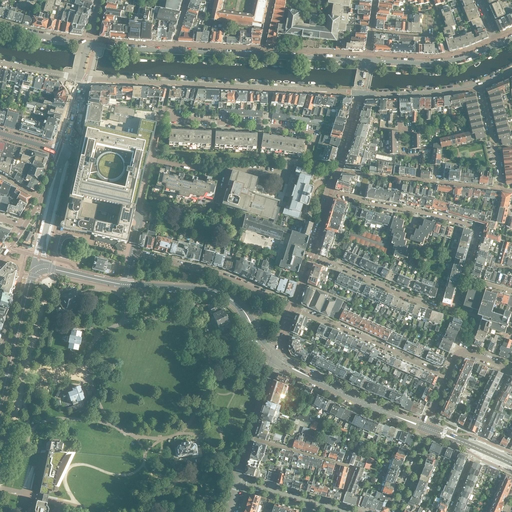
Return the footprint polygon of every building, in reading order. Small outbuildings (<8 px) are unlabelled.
[(2,0),(0,8),(0,17),(6,20),(8,11),(9,8),(6,7),(7,4),(5,3),(6,0),(2,0)] [(45,0),(43,6),(44,6),(42,11),(51,13),(51,14),(58,15),(56,21),(62,22),(71,24),(84,27),(88,16),(77,13),(77,12),(53,6),(54,0),(47,0),(48,1),(45,0)] [(55,0),(53,6),(77,12),(77,13),(88,16),(90,10),(82,8),(65,3),(55,0)] [(65,1),(65,3),(82,8),(90,10),(92,5),(87,4),(83,3),(81,2),(80,2),(74,0),(63,0),(64,0),(65,1)] [(160,0),(159,7),(179,11),(182,0),(160,0)] [(202,0),(202,1),(210,4),(209,8),(213,9),(214,0),(202,0)] [(255,0),(252,15),(222,11),(221,11),(213,9),(210,20),(219,21),(219,22),(252,26),(253,23),(264,25),(269,3),(269,0),(255,0)] [(222,11),(224,0),(214,0),(213,9),(221,11),(222,11)] [(278,34),(278,35),(277,38),(285,39),(286,34),(293,35),(297,36),(303,37),(320,40),(320,39),(337,41),(337,42),(338,42),(338,41),(337,41),(338,34),(339,31),(346,32),(346,26),(346,25),(348,25),(349,20),(348,20),(349,14),(343,14),(344,8),(349,9),(350,5),(351,0),(354,1),(353,0),(329,0),(328,4),(329,4),(329,5),(332,6),(331,16),(325,15),(323,26),(323,28),(316,27),(317,22),(318,15),(311,15),(311,21),(310,21),(310,26),(304,25),(304,23),(305,13),(301,12),(295,11),(290,11),(289,11),(288,19),(287,26),(279,25),(278,30),(278,34)] [(511,6),(509,0),(503,0),(489,6),(501,32),(511,27),(511,6)] [(108,3),(106,8),(130,13),(133,14),(134,6),(128,5),(128,7),(123,6),(122,8),(118,7),(118,5),(108,3)] [(190,4),(189,8),(199,11),(203,12),(206,13),(207,9),(201,7),(190,4)] [(465,7),(463,8),(469,22),(471,21),(479,18),(479,17),(480,16),(475,5),(474,5),(473,4),(465,7)] [(130,33),(129,40),(136,40),(143,41),(153,41),(153,30),(155,26),(153,25),(152,25),(155,8),(139,5),(137,14),(133,14),(130,13),(129,18),(128,25),(127,26),(125,26),(114,25),(113,31),(130,33)] [(8,11),(6,20),(12,22),(15,13),(15,10),(16,9),(10,7),(9,8),(8,11)] [(155,7),(155,8),(152,25),(153,25),(154,23),(155,22),(157,22),(160,21),(168,22),(177,24),(181,12),(179,11),(159,7),(155,7)] [(130,13),(106,8),(105,15),(127,18),(129,18),(130,13)] [(378,8),(377,14),(387,15),(390,16),(402,17),(402,19),(407,20),(407,15),(404,15),(404,13),(390,12),(390,10),(378,8)] [(188,12),(186,16),(196,19),(204,21),(205,17),(198,15),(188,12)] [(15,13),(12,22),(16,23),(21,24),(21,23),(23,15),(15,13)] [(33,16),(30,27),(35,28),(40,14),(37,13),(36,17),(33,16)] [(40,14),(35,28),(41,29),(44,19),(45,15),(40,14)] [(412,14),(412,23),(411,32),(422,33),(422,28),(422,19),(423,14),(412,14)] [(24,16),(22,24),(30,27),(33,16),(27,15),(27,16),(24,16)] [(44,19),(41,29),(46,30),(49,20),(49,19),(50,16),(45,15),(44,19)] [(104,22),(105,22),(126,25),(127,22),(127,18),(105,15),(105,16),(104,22)] [(186,16),(184,22),(193,24),(196,24),(196,25),(198,25),(202,26),(204,21),(196,19),(186,16)] [(480,19),(479,18),(471,21),(473,26),(476,25),(478,30),(484,27),(481,19),(480,19)] [(49,20),(46,30),(51,31),(54,31),(56,21),(54,20),(49,19),(49,20)] [(385,21),(376,20),(376,28),(376,29),(377,29),(384,30),(385,24),(385,22),(385,21)] [(54,31),(61,33),(62,22),(56,21),(54,31)] [(61,33),(69,34),(71,24),(62,22),(61,33)] [(114,25),(104,23),(101,37),(111,38),(111,32),(113,32),(113,31),(114,25)] [(69,34),(82,36),(84,27),(71,24),(69,34)] [(446,28),(443,29),(444,33),(454,30),(452,27),(456,25),(446,28)] [(217,30),(216,43),(223,43),(223,36),(224,36),(225,32),(225,30),(226,26),(224,26),(224,28),(219,28),(219,30),(217,30)] [(354,28),(355,27),(355,29),(357,29),(356,33),(367,34),(368,28),(360,27),(355,26),(351,26),(351,29),(354,29),(354,28)] [(111,32),(111,38),(129,40),(130,33),(113,31),(113,32),(111,32)] [(181,32),(180,37),(179,41),(192,42),(192,41),(193,35),(186,33),(181,32)] [(452,36),(445,38),(446,40),(447,41),(446,41),(449,51),(458,49),(459,49),(463,48),(464,48),(465,47),(469,46),(471,45),(472,45),(476,43),(479,42),(477,37),(474,38),(473,34),(473,35),(472,32),(466,34),(466,35),(453,39),(452,36)] [(486,32),(479,34),(480,36),(477,37),(479,42),(488,38),(487,34),(486,32)] [(227,37),(227,44),(237,44),(238,38),(236,38),(236,37),(232,37),(232,35),(228,35),(228,36),(228,37),(227,37)] [(400,36),(399,42),(397,42),(397,44),(414,45),(414,44),(414,41),(414,37),(400,36)] [(414,45),(414,48),(415,48),(415,52),(415,53),(424,54),(424,45),(425,45),(425,38),(414,37),(414,41),(414,44),(414,45)] [(425,37),(425,38),(425,45),(430,45),(432,45),(432,42),(435,42),(435,41),(435,37),(425,37)] [(348,44),(347,44),(347,50),(350,50),(363,50),(364,51),(365,50),(364,49),(366,44),(351,42),(351,44),(348,44)] [(392,44),(391,47),(391,52),(394,52),(394,53),(396,53),(396,52),(414,53),(414,52),(414,48),(414,45),(397,44),(392,44)] [(424,45),(424,54),(431,54),(435,54),(436,54),(435,49),(435,45),(432,45),(430,45),(425,45),(424,45)] [(0,77),(0,82),(3,83),(1,89),(4,90),(6,83),(6,81),(9,71),(2,70),(1,74),(0,77)] [(9,71),(6,81),(8,82),(7,85),(10,85),(11,82),(15,83),(18,73),(14,72),(13,72),(9,71)] [(15,83),(15,84),(14,87),(18,88),(18,87),(19,87),(20,87),(20,88),(21,89),(22,86),(23,82),(26,83),(28,76),(21,74),(18,73),(15,83)] [(23,82),(22,86),(29,88),(33,89),(36,77),(28,76),(26,83),(23,82)] [(33,89),(34,89),(33,92),(39,94),(40,91),(43,79),(39,78),(36,77),(33,89)] [(43,79),(40,91),(46,92),(46,93),(49,80),(43,79)] [(49,80),(46,93),(49,94),(49,95),(48,96),(47,98),(49,98),(51,95),(52,94),(53,90),(55,83),(55,82),(54,81),(49,80)] [(55,83),(53,90),(55,90),(55,92),(63,88),(60,83),(57,82),(55,82),(55,83)] [(502,82),(496,84),(497,86),(500,94),(501,95),(507,92),(502,82)] [(488,92),(489,96),(491,102),(502,100),(501,95),(500,94),(497,86),(488,89),(489,92),(488,92)] [(90,88),(89,92),(99,93),(99,96),(104,96),(104,93),(107,93),(107,87),(92,87),(90,88)] [(107,93),(107,96),(110,96),(114,96),(114,99),(116,99),(116,87),(107,87),(107,93)] [(133,88),(122,87),(122,92),(122,95),(125,95),(125,100),(131,100),(131,99),(132,98),(133,88)] [(54,97),(55,97),(59,98),(62,96),(67,97),(66,94),(63,88),(55,92),(52,93),(54,97)] [(133,88),(132,98),(131,99),(136,100),(135,109),(139,109),(140,99),(141,88),(133,88)] [(140,99),(139,109),(141,109),(142,106),(142,103),(146,103),(148,88),(147,88),(141,88),(140,99)] [(146,103),(146,104),(152,104),(154,89),(148,88),(146,103)] [(160,89),(154,89),(152,104),(155,104),(156,100),(158,100),(159,98),(160,89)] [(169,90),(167,102),(170,102),(170,101),(174,101),(177,89),(171,89),(171,90),(169,90)] [(177,89),(174,101),(178,101),(178,103),(180,103),(181,101),(181,99),(183,90),(181,90),(181,89),(177,89)] [(181,99),(181,101),(180,106),(182,107),(183,101),(188,102),(188,101),(188,100),(191,90),(183,89),(183,90),(181,99)] [(191,90),(188,100),(191,101),(190,105),(193,106),(194,101),(195,100),(197,90),(191,90)] [(194,101),(193,106),(193,107),(197,108),(197,103),(205,104),(205,91),(197,90),(195,100),(194,101)] [(218,102),(218,103),(218,105),(218,108),(220,108),(221,103),(227,103),(227,91),(219,91),(218,102)] [(227,91),(227,103),(232,104),(232,109),(234,109),(234,105),(235,92),(227,91)] [(273,94),(271,102),(270,106),(272,107),(273,104),(277,104),(277,103),(279,94),(273,94)] [(279,94),(277,103),(275,113),(279,114),(280,105),(284,106),(284,104),(286,94),(279,94)] [(286,94),(284,104),(290,105),(291,105),(293,95),(286,94)] [(465,94),(458,95),(460,106),(466,105),(466,103),(467,103),(465,96),(465,94)] [(474,94),(465,96),(467,103),(466,103),(466,105),(467,109),(478,107),(476,96),(475,97),(474,94)] [(293,95),(291,105),(290,106),(295,107),(294,112),(295,112),(296,106),(299,95),(293,95)] [(299,95),(296,106),(295,112),(296,112),(297,108),(302,109),(303,107),(306,96),(305,96),(305,95),(299,95)] [(305,102),(304,109),(306,109),(305,111),(303,110),(302,114),(310,116),(311,111),(312,107),(313,105),(315,97),(315,96),(307,95),(307,96),(305,102)] [(458,95),(451,96),(451,100),(452,100),(452,108),(460,106),(458,95)] [(43,104),(59,109),(63,110),(66,104),(54,101),(53,100),(40,96),(38,103),(43,104)] [(89,96),(88,102),(108,105),(108,104),(108,102),(109,102),(109,99),(99,98),(89,96)] [(312,107),(315,108),(313,115),(314,115),(316,116),(318,108),(319,107),(319,106),(321,96),(315,96),(315,97),(313,105),(312,107)] [(321,121),(323,116),(325,109),(328,97),(321,96),(319,106),(319,107),(321,108),(319,115),(319,117),(316,116),(315,119),(321,121)] [(451,96),(443,97),(444,107),(448,107),(448,109),(449,109),(452,109),(452,108),(452,100),(451,100),(451,96)] [(328,97),(325,109),(327,110),(326,116),(329,117),(331,107),(332,107),(332,106),(334,98),(334,97),(328,97)] [(334,98),(332,106),(334,106),(336,101),(340,101),(340,102),(340,101),(342,102),(343,97),(334,97),(334,98)] [(340,104),(341,104),(350,106),(352,99),(352,98),(343,97),(342,102),(340,101),(340,102),(340,104)] [(409,100),(400,100),(400,109),(400,110),(400,113),(405,112),(406,121),(408,121),(408,113),(410,113),(410,112),(413,112),(413,110),(414,99),(411,99),(411,100),(410,100),(410,99),(409,99),(409,100)] [(414,99),(413,110),(413,112),(412,123),(416,123),(417,110),(420,110),(420,109),(420,99),(416,99),(415,100),(414,99)] [(37,103),(27,100),(24,112),(34,114),(37,103)] [(380,100),(379,107),(379,111),(379,113),(380,113),(380,114),(382,114),(382,115),(387,115),(387,110),(388,102),(388,100),(380,100)] [(388,102),(387,110),(389,110),(388,122),(392,122),(393,113),(397,113),(397,110),(397,100),(388,100),(388,102)] [(502,100),(491,102),(494,115),(505,112),(502,100)] [(91,126),(92,126),(99,128),(103,105),(88,102),(88,103),(84,125),(85,125),(91,126)] [(48,112),(62,116),(63,110),(59,109),(43,104),(38,103),(37,103),(36,106),(49,109),(48,112)] [(335,110),(339,111),(348,113),(350,106),(341,104),(339,104),(338,108),(336,108),(335,110)] [(8,111),(4,125),(4,126),(15,129),(18,130),(20,123),(22,115),(23,111),(9,107),(4,106),(3,109),(3,110),(8,111)] [(60,121),(62,116),(48,112),(49,109),(36,106),(34,114),(46,117),(60,121)] [(110,114),(109,120),(125,123),(126,118),(131,119),(131,117),(133,117),(135,110),(127,108),(115,107),(113,114),(110,114)] [(478,107),(467,109),(470,122),(481,119),(478,107)] [(363,111),(361,117),(370,118),(374,118),(375,110),(374,110),(373,110),(372,110),(371,110),(369,110),(368,109),(367,112),(363,111)] [(337,110),(335,117),(346,120),(348,113),(339,111),(337,110)] [(505,112),(494,115),(496,127),(507,125),(505,112)] [(319,120),(272,113),(272,119),(318,126),(319,120)] [(332,116),(331,117),(331,120),(334,121),(333,124),(344,126),(346,120),(335,117),(332,116)] [(55,134),(57,128),(39,122),(23,117),(21,124),(34,128),(41,130),(44,131),(55,134)] [(58,128),(60,121),(46,117),(44,121),(42,121),(41,123),(58,128)] [(361,117),(359,124),(373,126),(373,121),(374,118),(371,118),(370,118),(361,117)] [(91,126),(85,125),(84,125),(83,131),(82,131),(81,129),(82,129),(80,127),(80,126),(78,125),(76,125),(75,128),(80,135),(82,135),(75,170),(77,170),(76,173),(76,177),(74,176),(73,177),(74,177),(69,199),(68,199),(67,204),(68,204),(67,209),(66,209),(66,210),(67,210),(65,215),(64,220),(64,222),(62,222),(61,222),(61,223),(60,224),(60,226),(61,227),(62,228),(63,228),(65,228),(65,229),(65,228),(70,230),(75,231),(76,231),(81,232),(86,233),(91,235),(95,236),(95,235),(95,236),(95,237),(96,238),(94,239),(96,241),(98,240),(100,242),(102,240),(104,243),(106,241),(108,244),(110,242),(112,245),(114,243),(115,246),(118,244),(119,246),(122,245),(122,242),(126,243),(134,208),(133,208),(133,206),(135,206),(136,202),(146,159),(147,159),(152,138),(153,138),(153,137),(156,123),(140,119),(137,136),(122,133),(123,128),(115,126),(113,126),(112,131),(99,128),(92,126),(91,126)] [(481,119),(470,122),(473,134),(475,134),(476,140),(485,137),(481,119)] [(19,131),(33,135),(38,137),(39,137),(41,130),(34,128),(21,124),(19,129),(19,131)] [(328,129),(331,130),(342,133),(342,131),(343,131),(343,129),(343,128),(344,126),(333,124),(332,124),(331,127),(329,126),(328,129)] [(359,124),(357,129),(368,133),(368,132),(373,133),(375,126),(373,126),(359,124)] [(507,125),(496,127),(499,140),(501,139),(510,137),(507,125)] [(169,141),(169,145),(173,145),(173,147),(178,147),(178,145),(182,145),(183,129),(178,129),(178,126),(175,126),(175,129),(169,128),(169,132),(168,133),(169,134),(169,139),(168,140),(169,141)] [(183,129),(182,145),(187,146),(187,147),(189,147),(192,148),(192,146),(196,146),(197,130),(192,130),(192,127),(189,127),(189,129),(183,129)] [(197,130),(196,146),(201,146),(200,148),(206,148),(206,147),(210,147),(211,131),(206,130),(206,128),(203,128),(203,130),(197,130)] [(215,131),(214,147),(219,147),(219,149),(224,149),(224,147),(228,148),(229,132),(224,131),(224,129),(221,129),(221,131),(215,131)] [(229,132),(228,148),(233,148),(233,150),(238,150),(238,148),(242,148),(243,132),(238,132),(238,130),(235,129),(235,132),(229,132)] [(330,134),(329,137),(340,139),(342,133),(331,130),(328,129),(327,132),(330,134)] [(357,129),(355,137),(366,138),(371,138),(373,133),(368,132),(368,133),(357,129)] [(44,131),(41,130),(39,137),(42,138),(45,139),(48,140),(51,140),(51,141),(52,141),(54,140),(55,135),(55,134),(44,131)] [(243,132),(242,148),(246,149),(246,150),(249,151),(252,151),(252,149),(256,149),(257,133),(251,133),(251,130),(248,130),(248,133),(243,132)] [(263,134),(260,150),(265,150),(264,152),(270,153),(270,151),(274,152),(277,136),(271,135),(272,133),(269,132),(268,135),(263,134)] [(277,136),(274,152),(278,153),(278,154),(283,155),(283,153),(288,154),(290,138),(285,137),(285,135),(282,134),(282,137),(277,136)] [(321,135),(318,144),(321,145),(322,145),(323,145),(323,143),(337,147),(340,139),(329,137),(326,136),(324,136),(321,135)] [(290,138),(288,154),(292,155),(292,156),(294,157),(297,157),(297,156),(302,156),(302,152),(303,152),(302,151),(303,145),(304,145),(303,144),(304,140),(298,139),(299,137),(296,137),(295,139),(290,138)] [(434,144),(433,149),(442,150),(442,148),(442,147),(442,148),(440,139),(434,140),(434,144)] [(353,141),(350,149),(360,151),(362,151),(364,145),(367,146),(368,143),(365,142),(365,143),(353,141)] [(5,143),(2,156),(14,160),(17,161),(21,148),(5,143)] [(323,145),(322,145),(322,147),(325,148),(324,152),(335,155),(337,149),(325,146),(323,145)] [(37,153),(21,148),(17,161),(43,168),(43,169),(44,169),(45,166),(44,166),(46,163),(47,160),(48,157),(48,156),(44,155),(40,154),(37,153)] [(350,149),(348,155),(358,157),(359,157),(362,158),(363,158),(367,159),(368,159),(370,159),(371,154),(368,153),(369,153),(368,153),(362,151),(360,151),(350,149)] [(369,151),(368,153),(369,153),(368,153),(371,154),(370,159),(375,160),(382,162),(386,163),(390,163),(393,164),(395,164),(395,163),(396,156),(380,153),(375,152),(369,151)] [(318,160),(321,160),(332,163),(335,155),(324,152),(323,153),(321,152),(320,155),(318,160)] [(348,155),(345,164),(354,165),(359,165),(359,164),(359,162),(358,162),(358,161),(362,162),(363,158),(362,158),(359,157),(358,157),(348,155)] [(0,162),(0,163),(0,172),(9,177),(11,169),(13,160),(7,158),(2,156),(0,162)] [(22,173),(25,175),(32,178),(39,182),(40,177),(41,176),(43,171),(43,170),(43,169),(43,168),(17,161),(14,160),(11,169),(18,172),(22,174),(22,173)] [(444,164),(442,180),(460,182),(461,173),(461,171),(462,166),(444,164)] [(296,175),(299,176),(296,187),(294,186),(291,197),(292,197),(289,207),(286,206),(285,206),(284,208),(282,214),(284,214),(289,216),(299,219),(301,213),(299,212),(302,204),(307,205),(312,187),(307,186),(310,178),(311,178),(313,172),(296,167),(295,173),(296,174),(296,175)] [(154,170),(153,174),(158,175),(156,185),(165,187),(165,191),(170,192),(173,176),(169,175),(170,168),(166,168),(166,170),(155,168),(155,171),(154,170)] [(18,172),(11,169),(9,177),(13,180),(18,172)] [(257,178),(232,170),(227,185),(229,186),(228,190),(226,189),(221,204),(247,212),(274,220),(272,225),(274,226),(280,207),(284,208),(285,206),(279,204),(280,200),(255,193),(254,193),(252,193),(257,178)] [(25,175),(25,176),(22,174),(18,172),(14,179),(13,180),(21,184),(26,186),(26,187),(35,191),(37,187),(37,186),(39,182),(32,178),(25,175)] [(178,177),(173,176),(170,192),(178,194),(178,198),(183,199),(187,182),(182,181),(183,175),(178,174),(178,177)] [(341,177),(340,181),(351,185),(353,186),(355,182),(355,180),(357,181),(359,176),(342,174),(341,177)] [(362,182),(361,188),(363,189),(366,190),(367,185),(368,185),(369,177),(368,177),(367,177),(363,176),(362,182)] [(191,183),(187,182),(183,199),(187,200),(189,196),(198,198),(201,182),(197,181),(197,178),(192,177),(191,182),(191,183)] [(206,183),(201,182),(198,198),(202,199),(204,196),(213,198),(216,182),(211,181),(211,178),(207,177),(207,180),(206,181),(206,183)] [(366,190),(365,197),(365,198),(374,199),(376,189),(376,186),(372,186),(370,185),(370,181),(372,182),(372,178),(369,177),(368,185),(367,185),(366,190)] [(0,196),(6,197),(9,197),(10,195),(8,194),(11,185),(3,181),(0,188),(0,196)] [(351,185),(340,181),(337,189),(349,192),(352,193),(355,186),(353,186),(351,185)] [(376,189),(374,199),(381,200),(383,190),(379,189),(380,187),(379,185),(380,182),(378,181),(377,186),(376,186),(376,189)] [(409,193),(407,205),(413,206),(415,196),(415,194),(413,193),(413,188),(414,182),(411,182),(410,188),(409,193)] [(395,192),(393,203),(400,204),(401,191),(398,191),(399,185),(396,184),(395,190),(395,192)] [(401,191),(400,204),(407,205),(409,193),(406,192),(407,187),(408,185),(403,184),(402,186),(401,191)] [(415,196),(413,206),(419,207),(421,197),(422,195),(419,195),(420,189),(419,189),(420,185),(417,184),(416,189),(415,194),(415,196)] [(11,185),(8,194),(10,195),(9,197),(10,197),(11,197),(19,201),(26,205),(31,197),(17,189),(11,185)] [(435,192),(439,192),(439,191),(452,194),(453,188),(453,187),(439,185),(437,185),(435,192)] [(389,189),(386,201),(393,203),(395,192),(395,190),(392,189),(389,189)] [(421,197),(419,207),(426,208),(428,198),(428,196),(425,196),(426,190),(423,190),(422,195),(421,197)] [(474,190),(473,198),(479,199),(480,197),(481,190),(475,190),(474,190)] [(428,198),(426,208),(432,210),(432,209),(434,200),(434,197),(432,196),(432,191),(429,191),(428,196),(428,198)] [(0,210),(6,213),(8,206),(8,205),(11,197),(10,197),(9,197),(6,197),(0,196),(0,210)] [(8,206),(6,213),(19,217),(26,205),(19,201),(11,197),(8,205),(8,206)] [(334,202),(333,205),(346,209),(348,210),(350,203),(335,199),(334,200),(333,201),(334,202)] [(450,204),(448,213),(448,214),(457,216),(458,212),(456,212),(457,210),(455,210),(456,206),(450,204)] [(333,205),(331,211),(346,216),(348,210),(346,209),(333,205)] [(463,218),(465,209),(456,206),(455,210),(457,210),(456,212),(458,212),(457,216),(463,218)] [(357,208),(357,209),(354,217),(360,218),(363,210),(362,209),(361,208),(360,209),(360,208),(359,208),(357,208)] [(469,209),(469,210),(465,209),(463,218),(468,220),(470,216),(471,216),(472,214),(473,215),(474,210),(469,209)] [(363,210),(360,218),(366,220),(369,211),(368,211),(368,210),(366,210),(363,210)] [(470,216),(468,220),(477,222),(481,211),(477,210),(477,211),(474,210),(473,215),(472,214),(471,216),(470,216)] [(330,215),(330,217),(344,222),(346,216),(331,211),(330,212),(330,214),(330,215)] [(369,211),(366,220),(364,223),(367,224),(367,222),(371,223),(371,221),(374,213),(374,212),(373,212),(372,211),(371,212),(369,211)] [(481,211),(477,222),(483,224),(485,217),(488,218),(488,216),(491,217),(492,212),(488,211),(487,212),(487,213),(481,211)] [(374,213),(371,221),(377,223),(380,214),(379,214),(379,213),(377,213),(376,213),(374,213)] [(250,216),(245,214),(244,220),(242,229),(245,230),(245,229),(247,230),(254,232),(271,237),(271,238),(279,240),(281,235),(285,236),(286,233),(287,230),(287,229),(285,228),(284,230),(280,229),(280,228),(274,226),(272,225),(271,225),(272,223),(263,220),(262,222),(258,221),(259,219),(256,218),(255,220),(251,219),(252,217),(249,216),(250,216)] [(383,215),(382,215),(380,214),(377,223),(376,225),(382,227),(382,224),(385,216),(384,215),(383,215)] [(387,216),(385,216),(382,224),(382,227),(381,229),(384,230),(385,226),(388,226),(391,217),(390,217),(388,216),(388,217),(387,216)] [(330,217),(328,223),(340,227),(343,228),(350,230),(351,228),(343,225),(344,222),(330,217)] [(485,217),(483,224),(486,225),(485,227),(495,230),(498,223),(490,221),(490,219),(488,219),(488,218),(485,217)] [(390,230),(393,230),(403,233),(405,229),(402,228),(404,221),(394,218),(390,230)] [(420,226),(419,230),(429,233),(432,234),(435,223),(424,220),(422,227),(420,226)] [(302,221),(300,227),(310,230),(312,224),(302,221)] [(326,230),(337,233),(338,234),(341,234),(343,228),(340,227),(328,223),(327,224),(327,225),(326,226),(326,227),(326,230)] [(433,231),(433,232),(435,233),(435,234),(439,236),(439,234),(442,225),(441,225),(441,224),(439,223),(439,224),(436,223),(433,231)] [(442,225),(439,234),(439,236),(444,237),(445,236),(448,226),(447,226),(446,225),(445,225),(444,225),(442,225)] [(448,226),(445,236),(444,237),(450,239),(451,237),(452,233),(453,229),(453,228),(452,228),(452,227),(451,227),(450,227),(448,226)] [(300,227),(298,233),(308,237),(310,230),(300,227)] [(485,227),(482,237),(493,240),(499,242),(500,243),(502,235),(492,232),(492,231),(495,232),(495,230),(485,227)] [(429,233),(419,230),(416,229),(414,236),(411,235),(410,240),(423,244),(425,237),(428,238),(429,233)] [(461,234),(462,235),(471,238),(473,232),(473,231),(472,231),(462,229),(462,231),(457,230),(456,233),(461,234)] [(308,237),(287,230),(286,233),(290,234),(282,261),(280,260),(278,267),(297,273),(308,237)] [(324,233),(324,236),(335,239),(337,233),(326,230),(325,230),(325,231),(324,232),(324,233)] [(393,230),(392,234),(394,235),(392,242),(395,243),(405,246),(405,245),(407,241),(404,241),(406,234),(403,233),(393,230)] [(146,237),(144,248),(148,249),(148,248),(152,249),(154,238),(156,233),(147,231),(147,234),(146,237)] [(140,235),(138,246),(140,246),(144,248),(146,237),(146,236),(147,234),(142,233),(142,235),(140,235)] [(178,241),(175,255),(181,257),(182,258),(184,258),(185,258),(187,249),(188,246),(189,244),(180,241),(180,239),(182,240),(183,234),(180,233),(179,240),(178,241)] [(459,240),(460,241),(470,244),(471,238),(462,235),(461,234),(456,233),(455,236),(460,237),(459,240)] [(350,240),(364,245),(366,240),(351,235),(350,240)] [(156,237),(155,242),(156,242),(156,243),(155,249),(157,249),(157,250),(158,250),(160,250),(160,251),(163,252),(167,253),(168,253),(171,241),(172,238),(167,236),(166,238),(166,240),(163,239),(156,237)] [(323,239),(322,242),(333,245),(335,239),(324,236),(323,237),(322,239),(323,239)] [(482,237),(480,243),(489,246),(490,244),(492,245),(493,240),(482,237)] [(63,238),(62,250),(68,251),(70,239),(63,238)] [(171,241),(168,253),(169,254),(171,255),(173,254),(174,255),(175,255),(178,241),(179,240),(177,240),(177,242),(171,241)] [(452,245),(459,247),(468,250),(470,244),(460,241),(459,240),(458,243),(453,241),(452,245)] [(187,249),(185,258),(190,259),(193,260),(198,261),(198,259),(199,259),(201,250),(202,245),(189,242),(188,246),(187,249)] [(321,245),(320,248),(331,251),(333,245),(322,242),(321,243),(320,245),(321,245)] [(369,246),(383,250),(384,247),(370,242),(369,246)] [(211,265),(214,254),(214,253),(215,250),(209,249),(208,252),(206,251),(207,249),(208,243),(206,243),(205,243),(204,248),(204,251),(202,259),(201,262),(206,263),(207,265),(210,265),(211,265)] [(222,268),(225,257),(225,256),(226,250),(228,244),(225,243),(223,250),(224,250),(223,256),(219,255),(220,253),(215,251),(214,254),(211,265),(212,265),(213,266),(215,267),(217,266),(222,268)] [(405,246),(395,243),(394,247),(396,248),(394,254),(407,258),(409,254),(406,253),(408,246),(405,245),(405,246)] [(480,243),(478,250),(488,253),(489,253),(490,250),(493,252),(497,253),(498,249),(496,249),(490,246),(489,246),(480,243)] [(404,260),(403,262),(403,263),(409,266),(409,265),(421,271),(425,259),(429,246),(427,245),(425,250),(420,248),(417,258),(411,256),(409,262),(404,260)] [(455,252),(457,253),(466,256),(468,250),(459,247),(452,245),(451,248),(456,250),(455,252)] [(348,262),(351,263),(352,264),(353,264),(357,256),(355,255),(357,249),(355,247),(352,253),(348,262)] [(331,251),(320,248),(320,249),(318,249),(318,251),(319,252),(318,254),(318,255),(318,254),(325,257),(326,257),(329,258),(331,251)] [(478,250),(476,256),(486,259),(490,261),(494,262),(495,259),(489,257),(490,253),(488,253),(478,250)] [(352,253),(346,251),(343,259),(345,260),(345,261),(347,262),(347,261),(348,262),(352,253)] [(457,253),(456,258),(465,261),(466,256),(457,253)] [(230,262),(231,259),(231,258),(225,256),(225,257),(222,268),(222,269),(224,269),(225,269),(227,269),(228,265),(229,265),(230,262)] [(357,256),(353,264),(356,265),(356,266),(357,266),(358,266),(359,266),(363,258),(357,256)] [(475,263),(483,265),(485,266),(485,263),(490,264),(490,261),(486,259),(476,256),(475,263)] [(92,269),(105,273),(108,273),(109,270),(111,265),(107,264),(107,261),(95,257),(95,258),(94,258),(92,259),(92,260),(93,262),(94,262),(92,269)] [(234,261),(234,263),(232,271),(232,272),(239,275),(242,264),(242,263),(243,259),(240,258),(239,260),(235,259),(234,261)] [(363,258),(359,266),(360,267),(361,268),(363,269),(364,269),(368,261),(363,258)] [(373,263),(369,271),(372,272),(372,273),(373,274),(374,273),(375,274),(379,265),(375,264),(376,262),(377,259),(375,258),(373,263)] [(451,261),(451,264),(454,264),(463,267),(465,261),(456,258),(455,258),(454,262),(451,261)] [(242,264),(239,275),(241,275),(243,277),(245,277),(249,266),(249,264),(246,263),(246,261),(243,260),(242,264)] [(368,261),(364,269),(366,270),(366,271),(368,271),(369,271),(373,263),(368,261)] [(256,269),(252,281),(253,281),(258,284),(263,272),(265,266),(267,263),(263,262),(261,267),(261,268),(257,267),(256,269)] [(384,268),(380,276),(382,277),(383,278),(384,279),(385,278),(389,270),(386,269),(388,266),(387,266),(389,263),(387,262),(385,265),(384,268)] [(249,266),(245,277),(246,277),(248,278),(247,278),(252,281),(256,269),(256,267),(253,266),(253,264),(250,263),(249,264),(249,266)] [(475,263),(473,268),(482,271),(481,273),(485,274),(486,270),(483,269),(483,270),(482,270),(483,265),(475,263)] [(3,268),(2,269),(1,268),(0,269),(0,289),(3,291),(3,292),(10,295),(11,290),(13,289),(16,277),(15,276),(15,275),(16,272),(16,271),(16,270),(16,269),(16,268),(15,267),(15,266),(14,266),(14,265),(12,264),(11,265),(11,264),(10,264),(9,264),(8,264),(7,264),(6,265),(5,265),(5,266),(3,268)] [(314,265),(312,271),(323,274),(328,276),(329,273),(326,272),(328,268),(315,264),(315,265),(314,265)] [(389,270),(385,278),(388,280),(389,281),(390,281),(391,281),(394,273),(392,271),(394,266),(392,264),(389,270)] [(452,269),(452,270),(461,273),(463,267),(454,264),(453,267),(450,266),(449,268),(452,269)] [(379,265),(375,274),(377,275),(377,276),(379,276),(380,276),(384,268),(379,265)] [(485,274),(485,276),(484,279),(489,281),(492,273),(491,273),(492,272),(490,271),(491,268),(489,267),(487,267),(486,270),(485,274)] [(263,272),(258,284),(259,284),(261,285),(265,287),(270,274),(271,271),(264,268),(263,272)] [(482,271),(473,268),(471,274),(472,276),(481,279),(482,275),(485,276),(485,274),(481,273),(482,271)] [(498,273),(495,283),(500,285),(503,275),(500,274),(502,269),(499,268),(499,269),(498,273)] [(447,275),(449,276),(450,276),(459,279),(461,273),(452,270),(452,271),(448,270),(447,275)] [(270,274),(265,287),(270,289),(272,290),(274,291),(279,279),(282,272),(280,271),(277,279),(274,277),(274,276),(270,274)] [(312,271),(310,277),(326,282),(327,279),(322,277),(323,274),(312,271)] [(396,283),(399,284),(399,285),(401,285),(402,285),(405,277),(402,276),(404,272),(401,271),(400,275),(396,283)] [(405,277),(402,285),(404,286),(404,287),(406,288),(407,287),(411,279),(407,278),(410,272),(408,271),(405,277)] [(492,273),(489,281),(495,283),(498,273),(492,271),(492,272),(491,273),(492,273)] [(503,275),(500,285),(506,286),(509,275),(510,271),(509,271),(508,274),(507,273),(507,275),(503,274),(503,275)] [(335,283),(341,286),(341,284),(346,275),(340,272),(339,274),(335,282),(335,283)] [(394,273),(391,281),(393,282),(394,282),(394,283),(395,283),(396,283),(400,275),(394,273)] [(411,279),(407,287),(409,288),(410,289),(411,290),(412,289),(413,290),(416,281),(413,280),(415,275),(412,274),(411,279)] [(346,275),(341,284),(341,286),(346,289),(347,287),(351,277),(346,275)] [(279,279),(274,291),(275,292),(278,293),(279,293),(283,294),(287,280),(289,277),(287,276),(286,280),(284,279),(284,278),(280,276),(279,279)] [(416,281),(413,290),(415,291),(417,292),(417,291),(418,292),(421,283),(418,282),(420,277),(418,276),(416,281)] [(449,276),(447,281),(458,284),(459,279),(450,276),(449,276)] [(287,280),(283,294),(287,296),(288,297),(290,298),(292,297),(294,292),(295,289),(296,283),(289,281),(290,277),(289,277),(287,280)] [(308,283),(318,288),(321,289),(323,284),(325,285),(326,282),(310,277),(308,283)] [(351,277),(347,287),(346,289),(351,291),(352,289),(356,280),(351,277)] [(421,283),(418,292),(421,293),(422,294),(423,293),(424,294),(426,285),(428,281),(423,279),(421,283)] [(356,280),(352,289),(351,291),(356,294),(357,292),(362,282),(356,280)] [(426,285),(424,294),(426,295),(427,295),(428,296),(429,295),(429,296),(432,287),(433,282),(428,281),(426,285)] [(432,287),(429,296),(432,297),(433,298),(434,297),(435,298),(435,296),(438,289),(434,288),(436,282),(434,281),(433,282),(432,287)] [(446,287),(447,287),(456,290),(458,284),(447,281),(447,284),(442,282),(441,285),(446,287)] [(362,282),(357,292),(356,294),(362,296),(363,294),(367,285),(362,282)] [(367,285),(363,294),(362,296),(367,299),(368,297),(373,287),(367,285)] [(443,292),(444,292),(445,293),(454,295),(456,290),(447,287),(446,287),(441,285),(439,285),(438,288),(444,290),(443,292)] [(464,306),(463,309),(469,311),(470,308),(479,311),(478,315),(480,316),(483,317),(483,319),(482,319),(480,319),(477,327),(479,327),(479,330),(484,332),(487,333),(488,333),(489,330),(489,329),(505,334),(507,328),(508,328),(509,325),(508,324),(508,322),(509,319),(510,319),(510,317),(511,315),(511,313),(505,311),(504,317),(492,313),(494,308),(498,293),(487,290),(487,289),(486,289),(485,293),(476,290),(477,287),(476,287),(470,285),(469,288),(467,296),(466,295),(465,298),(466,299),(464,306)] [(307,286),(306,288),(302,303),(302,305),(308,307),(316,289),(308,286),(307,286)] [(373,287),(368,297),(367,299),(373,301),(373,299),(378,290),(373,287)] [(316,289),(308,307),(320,312),(320,313),(321,313),(329,316),(329,317),(329,316),(330,313),(336,302),(335,301),(337,298),(328,295),(316,289)] [(86,301),(88,300),(86,297),(84,298),(83,295),(81,292),(78,293),(77,290),(70,293),(67,294),(61,298),(57,300),(63,311),(66,309),(68,312),(79,306),(84,303),(83,302),(85,301),(86,301)] [(373,299),(373,301),(372,303),(374,304),(375,302),(378,304),(379,302),(383,292),(378,290),(373,299)] [(0,296),(0,297),(0,296),(0,300),(9,304),(10,304),(11,301),(10,300),(10,299),(10,298),(11,296),(10,295),(3,292),(1,292),(0,295),(0,296)] [(383,292),(379,302),(376,308),(379,309),(381,305),(384,306),(385,304),(385,303),(388,295),(383,292)] [(444,296),(444,298),(453,301),(454,295),(445,293),(442,292),(441,295),(444,296)] [(498,293),(494,308),(496,309),(498,304),(501,305),(504,294),(498,292),(498,293)] [(501,305),(500,308),(503,309),(504,305),(507,306),(510,296),(504,294),(501,305)] [(385,303),(385,304),(381,311),(384,313),(386,308),(388,309),(390,307),(394,297),(388,295),(385,303)] [(394,297),(390,307),(386,314),(389,315),(392,310),(394,311),(395,309),(399,300),(394,297)] [(336,302),(330,313),(329,316),(333,318),(336,312),(338,313),(341,307),(343,301),(337,298),(335,301),(336,302)] [(439,303),(442,304),(450,306),(450,307),(452,306),(451,306),(453,301),(444,298),(443,300),(440,300),(439,303)] [(0,300),(0,307),(8,310),(9,305),(9,304),(0,300)] [(399,300),(395,309),(392,316),(395,318),(397,312),(400,314),(401,312),(405,302),(399,300)] [(405,302),(401,312),(397,319),(400,320),(403,315),(405,316),(406,314),(410,305),(405,302)] [(410,305),(406,314),(405,316),(411,318),(412,316),(415,306),(410,305)] [(211,310),(213,314),(215,319),(225,314),(221,306),(211,310)] [(415,306),(412,316),(411,318),(414,319),(412,324),(416,325),(418,318),(421,308),(415,306)] [(421,308),(418,318),(416,323),(419,324),(418,326),(421,327),(423,319),(426,310),(421,308)] [(341,317),(339,321),(340,320),(342,321),(344,322),(345,322),(349,311),(346,310),(344,309),(344,310),(342,315),(341,317)] [(426,310),(423,319),(423,322),(425,322),(424,328),(427,329),(429,321),(432,311),(426,310)] [(349,311),(345,322),(345,323),(347,323),(348,323),(349,324),(354,314),(350,312),(349,311)] [(432,311),(429,321),(428,323),(431,324),(429,330),(432,331),(435,323),(438,313),(432,311)] [(438,313),(435,323),(440,325),(441,324),(442,319),(443,316),(443,315),(438,313)] [(225,314),(215,319),(219,328),(229,323),(225,314)] [(302,326),(307,328),(308,323),(306,323),(308,318),(297,314),(294,322),(302,326)] [(354,314),(349,324),(351,324),(351,325),(353,326),(354,326),(359,316),(354,314)] [(443,316),(442,319),(446,320),(451,321),(450,323),(460,327),(462,322),(462,320),(461,321),(452,318),(443,315),(443,316)] [(359,316),(354,326),(355,327),(357,328),(357,327),(359,328),(364,318),(359,316)] [(364,318),(359,328),(361,329),(361,330),(362,330),(363,330),(364,330),(368,320),(364,318)] [(368,320),(364,330),(364,331),(366,332),(367,332),(368,332),(373,322),(368,320)] [(290,330),(290,332),(300,336),(302,330),(300,329),(301,329),(302,327),(307,329),(308,328),(307,328),(302,326),(294,322),(292,326),(291,327),(290,330)] [(368,332),(370,333),(370,334),(372,335),(373,334),(378,324),(373,322),(368,332)] [(450,323),(448,328),(458,332),(460,327),(450,323)] [(321,324),(317,332),(316,335),(319,337),(320,335),(323,336),(327,327),(326,327),(326,326),(325,325),(324,326),(321,324)] [(374,335),(375,336),(376,336),(378,337),(382,326),(378,324),(373,334),(373,335),(374,335)] [(382,326),(378,337),(379,337),(380,338),(381,339),(382,339),(387,329),(382,326)] [(327,327),(323,336),(322,338),(327,341),(329,338),(333,330),(332,329),(331,328),(330,328),(327,327)] [(387,329),(382,339),(383,339),(383,340),(385,340),(387,341),(391,334),(392,332),(392,331),(393,329),(391,328),(390,330),(387,329)] [(448,328),(446,333),(456,337),(458,332),(448,328)] [(70,343),(69,343),(68,348),(71,348),(70,350),(71,350),(72,351),(73,352),(74,351),(75,351),(76,351),(76,349),(78,350),(79,344),(80,345),(80,342),(81,338),(80,338),(81,333),(75,332),(75,329),(73,329),(72,331),(71,336),(70,336),(68,342),(70,343)] [(333,330),(329,338),(328,340),(331,341),(334,343),(335,341),(336,340),(339,332),(336,331),(335,331),(333,330)] [(387,341),(386,342),(392,345),(396,336),(397,334),(399,331),(396,330),(395,333),(392,331),(391,334),(387,341)] [(479,330),(477,335),(485,338),(487,333),(484,332),(479,330)] [(339,332),(336,340),(338,342),(334,351),(336,352),(341,343),(344,335),(339,332)] [(446,333),(444,338),(453,342),(456,337),(446,333)] [(396,336),(392,345),(398,347),(402,338),(403,336),(397,334),(396,336)] [(290,349),(299,345),(298,342),(299,339),(298,338),(299,337),(295,335),(294,338),(292,337),(291,338),(288,345),(288,346),(288,347),(289,349),(290,349)] [(344,335),(341,343),(336,352),(338,353),(343,344),(346,345),(349,337),(344,335)] [(402,338),(398,347),(403,350),(407,341),(410,336),(408,335),(407,338),(403,336),(402,338)] [(476,336),(474,340),(483,343),(484,340),(490,342),(491,340),(485,338),(477,335),(476,336)] [(489,345),(487,350),(492,352),(494,348),(497,341),(496,341),(498,337),(495,336),(494,338),(492,337),(491,341),(489,345)] [(349,337),(346,345),(344,348),(347,349),(346,351),(347,351),(348,352),(350,347),(354,339),(349,337)] [(494,348),(492,352),(495,353),(495,352),(496,349),(498,345),(499,341),(500,340),(501,337),(498,337),(496,341),(497,341),(494,348)] [(441,343),(451,347),(453,342),(444,338),(441,343)] [(354,339),(350,347),(347,354),(348,355),(347,357),(348,358),(352,350),(354,351),(355,349),(359,341),(354,339)] [(413,343),(409,352),(414,355),(418,346),(419,346),(419,344),(417,343),(418,340),(415,339),(414,341),(413,343)] [(473,343),(472,343),(473,345),(481,348),(483,349),(484,345),(482,345),(483,343),(474,340),(473,343)] [(359,341),(355,349),(354,351),(357,352),(354,357),(357,358),(360,351),(364,343),(359,341)] [(407,341),(403,350),(409,352),(413,343),(414,341),(412,341),(411,342),(410,342),(407,341)] [(511,345),(499,341),(498,345),(511,349),(511,346),(511,345)] [(424,348),(420,358),(425,360),(430,351),(431,349),(427,347),(429,342),(427,342),(424,348)] [(364,343),(360,351),(357,358),(359,359),(361,354),(364,356),(365,354),(369,346),(364,343)] [(418,346),(414,355),(420,358),(424,348),(421,347),(422,344),(420,343),(419,346),(418,346)] [(441,343),(439,347),(439,348),(443,350),(449,353),(451,347),(441,343)] [(299,345),(290,349),(291,352),(291,353),(292,354),(293,355),(300,352),(302,351),(300,347),(301,347),(300,344),(299,345)] [(498,345),(496,349),(501,350),(503,351),(511,354),(511,350),(511,349),(498,345)] [(369,346),(365,354),(364,356),(364,357),(368,359),(370,356),(374,349),(374,348),(369,346)] [(370,356),(371,357),(371,358),(370,358),(368,362),(371,363),(374,364),(376,359),(380,351),(374,348),(374,349),(370,356)] [(300,352),(293,355),(295,356),(295,357),(297,358),(298,357),(305,361),(309,354),(305,352),(304,350),(302,351),(300,352)] [(313,350),(312,352),(310,356),(313,357),(311,361),(310,363),(311,364),(312,365),(312,364),(313,365),(315,366),(316,366),(320,357),(321,356),(318,355),(318,353),(316,352),(315,351),(313,350)] [(380,351),(376,359),(378,360),(376,365),(380,367),(382,362),(386,353),(380,351)] [(430,351),(425,360),(431,362),(435,353),(430,351)] [(386,353),(382,362),(380,367),(382,368),(382,369),(385,371),(392,356),(386,353)] [(435,353),(431,362),(437,365),(441,356),(435,353)] [(397,358),(392,356),(385,371),(388,372),(391,366),(393,367),(397,358)] [(441,356),(437,365),(441,367),(443,367),(446,358),(441,356)] [(320,357),(316,366),(318,367),(318,368),(320,369),(321,369),(326,360),(325,360),(325,361),(322,359),(323,359),(320,357)] [(397,358),(393,367),(396,368),(393,374),(396,376),(399,369),(402,361),(397,358)] [(342,368),(338,377),(340,378),(342,379),(343,379),(344,379),(348,369),(345,367),(345,366),(348,360),(347,359),(343,366),(342,368)] [(465,360),(462,367),(466,369),(467,367),(468,368),(469,367),(473,368),(474,369),(477,370),(480,364),(476,362),(467,359),(465,359),(465,360)] [(326,360),(321,369),(323,370),(324,371),(326,372),(326,371),(327,372),(331,363),(332,362),(328,360),(328,361),(326,360)] [(337,365),(332,374),(334,375),(334,376),(337,377),(338,377),(342,368),(343,366),(339,365),(341,360),(340,360),(337,365)] [(402,361),(399,369),(396,376),(394,379),(397,380),(399,377),(401,373),(403,374),(404,372),(408,363),(402,361)] [(331,363),(327,372),(329,373),(329,374),(331,375),(332,374),(337,365),(336,365),(334,364),(331,363)] [(408,363),(404,372),(403,374),(406,375),(404,379),(402,384),(404,385),(407,380),(410,374),(413,366),(408,363)] [(476,374),(479,375),(478,377),(481,379),(480,381),(482,382),(485,376),(486,373),(488,369),(487,368),(486,367),(484,366),(483,366),(480,365),(477,372),(476,374)] [(413,366),(410,374),(407,380),(410,382),(412,378),(414,379),(415,377),(419,368),(413,366)] [(462,367),(460,373),(468,376),(470,377),(472,374),(471,373),(472,371),(471,371),(473,368),(469,367),(468,368),(467,367),(466,369),(462,367)] [(348,369),(344,379),(346,380),(346,381),(347,382),(348,382),(349,382),(353,373),(354,372),(351,371),(351,370),(349,368),(348,369)] [(419,368),(415,377),(414,379),(416,380),(415,384),(418,385),(420,379),(424,371),(419,368)] [(486,373),(491,375),(501,379),(503,374),(494,371),(488,369),(486,373)] [(349,382),(351,383),(351,384),(353,385),(354,385),(359,376),(360,374),(354,371),(354,372),(349,382)] [(424,371),(420,379),(415,390),(418,392),(422,383),(425,384),(426,382),(430,373),(424,371)] [(276,379),(276,380),(277,380),(285,383),(288,384),(289,381),(290,378),(278,373),(277,376),(276,376),(275,378),(276,379)] [(430,373),(426,382),(434,385),(437,378),(438,378),(437,376),(430,373)] [(460,373),(457,378),(466,382),(468,383),(469,380),(474,382),(476,380),(470,377),(468,376),(460,373)] [(354,385),(357,386),(359,387),(360,387),(364,378),(365,377),(360,374),(354,385)] [(484,378),(489,380),(498,384),(501,379),(491,375),(490,378),(485,376),(484,378)] [(510,377),(504,391),(503,392),(508,395),(511,387),(511,376),(511,377),(510,377)] [(364,378),(360,387),(362,389),(364,390),(365,390),(366,390),(370,381),(370,380),(365,377),(364,378)] [(370,380),(370,381),(366,390),(368,391),(368,392),(370,393),(371,392),(375,383),(375,382),(373,381),(373,380),(373,379),(371,378),(371,379),(370,380)] [(457,378),(455,384),(463,388),(465,388),(466,386),(476,390),(477,390),(478,388),(466,382),(457,378)] [(489,380),(486,385),(496,389),(498,384),(489,380)] [(272,386),(271,391),(282,395),(285,396),(288,386),(285,385),(274,381),(273,386),(272,386)] [(297,383),(295,388),(305,392),(311,394),(314,396),(315,393),(312,392),(313,390),(306,386),(306,387),(306,386),(304,385),(303,385),(303,384),(302,385),(297,384),(297,383)] [(375,383),(371,392),(373,393),(374,394),(376,395),(377,395),(381,385),(381,384),(378,383),(377,384),(375,383)] [(381,385),(377,395),(379,396),(379,397),(382,397),(383,397),(387,387),(386,387),(386,388),(383,387),(383,386),(384,384),(381,383),(381,385)] [(452,389),(463,394),(471,398),(472,395),(464,391),(465,388),(463,388),(455,384),(452,389)] [(387,387),(383,397),(385,398),(385,399),(387,400),(388,399),(389,399),(392,390),(393,389),(389,387),(389,386),(387,385),(387,387)] [(486,385),(484,389),(493,393),(496,389),(486,385)] [(72,401),(73,405),(82,402),(82,400),(84,399),(82,395),(81,391),(79,386),(72,389),(73,389),(73,391),(68,393),(69,394),(66,395),(69,401),(71,400),(71,401),(72,401)] [(421,392),(424,393),(430,396),(432,390),(424,386),(421,392)] [(392,390),(389,399),(390,400),(391,400),(391,401),(393,402),(394,401),(394,402),(394,401),(398,392),(396,391),(396,389),(394,388),(393,390),(392,390)] [(452,389),(450,395),(458,399),(472,404),(473,402),(468,400),(468,399),(462,397),(463,394),(452,389)] [(482,393),(482,394),(491,398),(493,393),(484,389),(482,393)] [(269,396),(268,401),(279,405),(282,395),(271,391),(269,396)] [(396,402),(396,403),(397,403),(399,404),(400,404),(403,394),(398,392),(394,401),(396,402)] [(409,397),(406,395),(406,393),(404,392),(403,394),(400,404),(402,405),(401,406),(402,407),(405,408),(408,398),(409,397)] [(503,392),(501,396),(511,401),(511,398),(509,397),(510,395),(508,395),(503,392)] [(480,399),(489,403),(491,398),(482,394),(480,399)] [(314,402),(312,405),(315,407),(316,406),(319,407),(321,404),(324,398),(323,397),(321,396),(320,396),(317,395),(314,402)] [(450,395),(447,400),(456,404),(458,399),(450,395)] [(321,404),(319,407),(319,408),(317,412),(319,413),(320,411),(321,410),(324,411),(325,410),(325,409),(329,401),(329,400),(327,399),(326,400),(324,399),(324,398),(321,404)] [(406,404),(405,408),(404,409),(405,409),(406,409),(407,410),(410,411),(414,401),(411,400),(412,399),(408,398),(406,404)] [(414,401),(410,411),(411,411),(413,412),(414,412),(416,413),(421,400),(419,398),(417,403),(414,401)] [(480,399),(478,404),(487,409),(489,403),(480,399)] [(421,400),(416,413),(420,415),(422,414),(423,411),(425,407),(426,403),(421,400)] [(446,404),(443,409),(447,410),(448,409),(450,410),(450,408),(454,410),(454,408),(455,408),(457,404),(456,404),(447,400),(445,404),(446,404)] [(266,404),(266,407),(276,411),(279,412),(281,406),(279,405),(268,401),(266,404)] [(325,409),(325,410),(327,411),(327,412),(330,414),(330,413),(331,412),(335,403),(334,403),(334,402),(332,402),(329,401),(325,409)] [(330,413),(330,414),(332,415),(335,416),(336,416),(336,414),(340,406),(340,405),(338,404),(337,404),(335,403),(331,412),(330,413)] [(478,404),(476,409),(485,414),(487,409),(478,404)] [(497,405),(494,411),(501,414),(504,416),(504,417),(509,420),(509,419),(511,416),(505,414),(506,412),(503,411),(504,408),(497,405)] [(340,406),(336,414),(336,416),(338,417),(339,416),(342,417),(346,409),(346,408),(343,407),(342,407),(340,407),(340,406)] [(266,407),(264,413),(274,417),(276,411),(266,407)] [(447,410),(443,409),(441,414),(451,419),(453,415),(452,415),(453,413),(454,410),(450,408),(450,410),(448,409),(447,410)] [(471,413),(474,414),(483,419),(485,414),(476,409),(473,408),(471,413)] [(342,417),(341,419),(344,420),(344,419),(347,420),(346,421),(347,421),(351,412),(351,411),(348,410),(348,411),(346,410),(346,409),(342,417)] [(494,411),(492,417),(499,420),(500,418),(503,419),(504,417),(504,416),(501,414),(494,411)] [(351,412),(347,421),(349,422),(350,421),(353,423),(356,414),(354,413),(353,413),(351,412)] [(455,421),(458,422),(463,425),(465,421),(466,418),(467,417),(468,413),(467,412),(465,412),(464,415),(461,414),(461,415),(459,414),(458,416),(455,421)] [(261,419),(270,422),(272,423),(275,424),(277,418),(274,417),(264,413),(261,419)] [(295,418),(302,421),(305,422),(307,416),(300,413),(298,417),(296,416),(295,418)] [(353,423),(352,424),(355,425),(354,426),(357,427),(358,426),(358,427),(362,417),(361,416),(359,415),(356,414),(353,423)] [(470,418),(472,419),(481,424),(483,419),(474,414),(473,417),(471,416),(470,418)] [(362,417),(358,427),(361,428),(361,430),(363,430),(363,429),(367,419),(365,419),(365,417),(363,417),(362,417)] [(492,417),(490,422),(502,426),(503,424),(499,423),(500,421),(499,421),(499,420),(492,417)] [(470,423),(470,424),(479,428),(481,424),(472,419),(471,421),(466,418),(465,421),(470,423)] [(260,425),(255,437),(260,439),(268,441),(270,436),(268,435),(263,434),(266,426),(269,427),(270,422),(261,419),(260,420),(259,423),(260,425)] [(367,419),(363,429),(363,430),(366,432),(367,430),(370,431),(370,430),(373,422),(371,421),(371,420),(369,419),(368,420),(367,419)] [(373,422),(370,430),(369,432),(373,434),(373,433),(375,433),(376,432),(379,424),(377,423),(376,422),(374,421),(373,422)] [(463,425),(468,428),(476,433),(477,434),(479,428),(470,424),(470,423),(465,421),(463,425)] [(292,428),(290,427),(288,433),(292,436),(293,433),(294,433),(297,426),(293,424),(292,428)] [(379,424),(376,432),(375,433),(375,434),(378,436),(376,441),(378,442),(381,436),(381,435),(385,426),(384,426),(382,425),(382,424),(380,424),(379,424)] [(385,426),(381,435),(381,436),(384,437),(385,436),(387,437),(391,427),(390,428),(388,427),(388,426),(386,425),(385,426)] [(391,427),(387,437),(386,439),(392,441),(393,438),(396,429),(394,428),(392,427),(391,427)] [(396,429),(393,438),(396,439),(396,440),(399,441),(402,432),(400,431),(399,430),(398,429),(397,430),(396,429)] [(494,433),(487,430),(484,437),(491,440),(494,433)] [(402,432),(399,441),(399,440),(402,441),(402,442),(405,443),(408,434),(406,433),(405,432),(403,431),(403,432),(402,432)] [(494,436),(491,440),(498,443),(500,439),(497,438),(500,433),(496,431),(494,436)] [(408,434),(405,443),(405,442),(408,444),(408,445),(410,446),(413,438),(414,437),(413,436),(412,435),(411,435),(411,434),(409,434),(408,434)] [(325,435),(323,441),(323,442),(326,444),(328,444),(329,444),(333,445),(334,442),(336,443),(337,439),(325,435)] [(295,440),(292,448),(297,449),(300,441),(302,436),(301,436),(300,438),(299,437),(298,440),(295,440)] [(501,443),(500,444),(507,447),(509,441),(511,439),(504,436),(503,438),(501,443)] [(305,442),(301,450),(305,452),(310,438),(308,437),(306,443),(305,442)] [(48,450),(54,451),(55,451),(61,452),(61,449),(63,443),(59,443),(60,440),(59,439),(50,439),(49,442),(48,442),(47,443),(46,446),(47,447),(46,450),(48,450)] [(312,445),(309,453),(313,454),(316,446),(317,440),(315,439),(314,445),(312,445)] [(186,441),(186,442),(186,443),(187,455),(192,455),(192,458),(195,458),(194,457),(202,457),(201,448),(196,449),(196,446),(195,444),(191,445),(191,443),(190,441),(186,441)] [(431,442),(428,450),(427,451),(430,452),(433,453),(437,444),(436,443),(436,442),(433,441),(432,441),(431,442)] [(254,447),(253,452),(264,455),(265,453),(268,454),(270,446),(255,442),(254,447)] [(175,448),(175,453),(177,452),(178,457),(183,457),(183,456),(187,455),(186,443),(182,444),(181,444),(181,446),(178,446),(177,448),(177,449),(175,449),(175,448)] [(437,444),(433,453),(432,456),(431,458),(433,459),(434,456),(435,455),(438,456),(438,455),(442,445),(440,445),(440,444),(438,443),(437,444)] [(326,444),(324,450),(330,452),(331,451),(333,445),(329,444),(328,444),(326,444)] [(442,445),(438,455),(439,455),(439,454),(442,455),(441,456),(444,457),(448,448),(446,447),(445,446),(443,446),(442,445)] [(398,450),(397,453),(406,456),(405,457),(406,456),(407,457),(408,454),(407,453),(408,451),(405,450),(402,449),(400,448),(395,446),(394,448),(398,450)] [(330,452),(328,458),(332,460),(337,447),(335,447),(333,451),(331,451),(330,452)] [(448,448),(444,457),(444,456),(447,458),(450,460),(453,450),(451,449),(451,448),(449,448),(448,448)] [(339,452),(339,453),(336,461),(341,462),(343,456),(344,457),(346,450),(344,449),(342,453),(339,452)] [(357,454),(355,460),(360,462),(362,457),(367,459),(369,455),(362,452),(362,450),(359,449),(357,454)] [(48,450),(41,483),(39,493),(48,495),(49,493),(50,493),(51,493),(52,492),(54,493),(54,492),(56,492),(57,492),(58,491),(59,490),(58,488),(57,487),(56,487),(56,486),(56,485),(57,484),(58,484),(58,483),(59,482),(59,481),(59,480),(60,478),(60,476),(60,475),(59,472),(59,471),(59,470),(60,469),(60,468),(61,466),(62,466),(63,465),(66,463),(67,462),(68,461),(69,460),(69,458),(69,457),(69,456),(68,455),(66,454),(65,453),(63,453),(62,453),(60,452),(54,453),(54,451),(48,450)] [(324,450),(322,456),(328,458),(330,452),(324,450)] [(452,455),(457,457),(466,461),(468,455),(455,450),(452,455)] [(251,458),(250,458),(261,461),(262,461),(263,462),(264,457),(264,455),(253,452),(252,454),(251,458)] [(348,458),(346,462),(346,464),(353,466),(353,465),(355,460),(357,454),(350,452),(348,458)] [(392,458),(395,459),(403,462),(404,462),(405,460),(405,459),(405,457),(406,456),(397,453),(396,453),(395,455),(394,454),(392,458)] [(425,462),(425,463),(433,466),(434,463),(435,463),(436,461),(436,460),(433,459),(431,458),(427,457),(426,459),(425,460),(424,462),(425,462)] [(457,457),(455,463),(463,467),(466,461),(457,457)] [(250,458),(247,466),(258,469),(261,470),(262,467),(259,467),(261,461),(250,458)] [(391,460),(390,463),(401,467),(402,467),(402,465),(402,464),(403,462),(395,459),(394,458),(393,458),(392,460),(391,460)] [(389,466),(388,469),(400,473),(400,471),(400,470),(401,467),(390,463),(386,462),(386,464),(387,464),(387,465),(389,466)] [(474,462),(472,468),(483,473),(485,474),(487,468),(476,463),(474,462)] [(327,472),(329,473),(329,471),(333,472),(335,464),(330,463),(327,471),(327,472)] [(424,469),(432,472),(434,472),(435,469),(437,470),(437,468),(434,466),(433,466),(425,463),(424,465),(424,466),(423,468),(423,469),(424,469)] [(455,463),(452,469),(461,472),(463,467),(455,463)] [(285,474),(283,485),(300,490),(302,483),(293,480),(294,477),(297,466),(292,465),(291,471),(286,470),(285,474)] [(258,469),(247,466),(245,474),(265,480),(265,478),(267,472),(265,471),(261,470),(260,469),(258,469)] [(280,474),(280,473),(282,467),(280,467),(279,466),(277,474),(269,471),(268,474),(268,475),(267,480),(277,483),(280,474)] [(356,467),(355,471),(363,474),(368,475),(368,474),(363,472),(365,469),(356,467)] [(487,468),(485,474),(494,478),(496,479),(499,472),(488,467),(488,468),(487,468)] [(387,475),(388,475),(397,478),(397,476),(399,476),(400,473),(388,469),(385,468),(383,473),(387,475)] [(449,474),(450,474),(459,478),(461,472),(452,469),(451,468),(450,470),(449,474)] [(472,468),(469,473),(481,479),(483,473),(472,468)] [(422,474),(430,477),(432,478),(433,475),(437,477),(438,474),(432,472),(424,469),(423,471),(422,471),(421,473),(422,474)] [(449,477),(448,480),(457,484),(459,478),(450,474),(446,473),(445,475),(449,477)] [(469,473),(467,479),(476,483),(479,484),(481,479),(469,473)] [(420,477),(419,479),(428,483),(429,480),(432,481),(432,480),(435,481),(436,479),(430,477),(422,474),(421,477),(420,477)] [(388,475),(386,481),(394,484),(395,482),(396,482),(397,480),(397,478),(388,475)] [(502,480),(502,481),(503,480),(511,485),(511,484),(511,483),(511,478),(505,475),(504,478),(503,477),(501,480),(502,480)] [(306,484),(304,490),(310,492),(312,485),(313,479),(314,478),(310,477),(309,481),(308,481),(307,484),(306,484)] [(418,484),(418,485),(426,488),(435,492),(436,490),(427,487),(427,486),(428,483),(419,479),(418,482),(418,484)] [(467,479),(465,485),(474,489),(477,490),(480,485),(476,483),(467,479)] [(337,487),(340,488),(343,489),(345,484),(336,481),(332,480),(331,483),(335,484),(335,487),(337,487)] [(448,480),(446,486),(454,489),(457,484),(448,480)] [(499,485),(500,486),(510,490),(511,485),(503,480),(502,481),(501,483),(500,483),(499,485)] [(382,485),(383,486),(384,486),(393,490),(394,487),(395,487),(395,486),(395,484),(394,484),(386,481),(385,484),(383,483),(382,485)] [(350,483),(348,488),(356,490),(361,492),(362,489),(358,488),(358,486),(350,483)] [(416,489),(415,491),(424,494),(425,494),(426,492),(425,491),(426,488),(418,485),(417,485),(417,486),(416,488),(416,489)] [(440,490),(443,492),(452,495),(454,489),(446,486),(445,486),(443,485),(442,485),(440,490)] [(465,485),(463,490),(471,494),(473,491),(478,493),(479,491),(474,489),(465,485)] [(380,492),(382,493),(387,494),(391,496),(392,494),(393,493),(394,491),(394,490),(393,490),(384,486),(383,486),(381,490),(378,489),(377,491),(380,492)] [(497,491),(498,491),(507,495),(510,490),(500,486),(499,489),(498,488),(497,491)] [(334,499),(336,490),(337,487),(335,487),(334,487),(333,489),(334,489),(333,491),(329,490),(327,497),(334,499)] [(337,487),(336,490),(334,499),(340,501),(342,493),(338,492),(339,491),(340,488),(337,487)] [(348,488),(347,492),(353,494),(355,494),(360,496),(360,494),(361,492),(356,490),(348,488)] [(358,499),(356,506),(361,507),(364,498),(367,491),(364,490),(362,497),(358,495),(357,499),(358,499)] [(437,495),(441,497),(450,501),(452,495),(443,492),(440,490),(437,495)] [(463,490),(460,496),(469,500),(471,494),(463,490)] [(412,496),(421,499),(421,500),(424,501),(425,498),(422,497),(423,494),(424,494),(415,491),(414,492),(413,493),(414,494),(413,496),(412,496)] [(494,496),(496,496),(505,501),(507,495),(498,491),(497,494),(495,493),(494,496)] [(347,492),(346,495),(343,502),(356,506),(358,499),(357,499),(352,497),(353,494),(347,492)] [(36,495),(36,496),(36,497),(36,498),(35,498),(35,499),(35,500),(36,500),(36,501),(37,501),(46,503),(47,499),(48,497),(49,497),(49,496),(48,496),(48,495),(39,493),(38,493),(37,493),(37,494),(36,494),(36,495)] [(379,501),(375,511),(377,511),(380,511),(384,503),(385,501),(386,499),(387,494),(382,493),(379,501)] [(249,501),(249,502),(259,505),(260,501),(266,502),(267,499),(261,497),(251,494),(250,498),(249,499),(248,500),(249,501)] [(364,498),(361,507),(365,508),(368,501),(369,498),(367,497),(368,495),(366,494),(365,497),(364,498)] [(435,501),(436,502),(439,503),(440,503),(447,506),(450,501),(441,497),(437,495),(435,501)] [(369,498),(365,508),(370,510),(374,500),(374,497),(370,496),(369,498)] [(411,500),(410,502),(419,505),(419,502),(421,503),(422,500),(421,499),(412,496),(411,497),(410,499),(411,500)] [(460,496),(458,501),(467,505),(468,502),(470,503),(471,501),(469,500),(460,496)] [(495,499),(493,502),(503,506),(505,501),(496,496),(494,496),(493,498),(495,499)] [(373,502),(370,510),(374,511),(378,501),(375,500),(376,499),(377,498),(375,497),(374,498),(374,500),(373,502)] [(47,511),(48,509),(48,508),(47,507),(46,506),(46,503),(37,501),(36,502),(34,510),(35,511),(34,511),(47,511)] [(384,503),(380,511),(387,511),(390,506),(388,505),(386,504),(387,502),(385,501),(384,503)] [(458,501),(456,507),(465,511),(467,505),(458,501)] [(247,506),(247,508),(257,511),(258,511),(261,506),(259,505),(249,502),(248,502),(248,503),(247,503),(247,504),(247,505),(247,506)] [(435,507),(437,508),(438,509),(443,511),(445,511),(447,506),(440,503),(436,502),(434,507),(435,507)] [(490,507),(491,507),(500,511),(503,506),(493,502),(492,504),(491,504),(490,507)]
